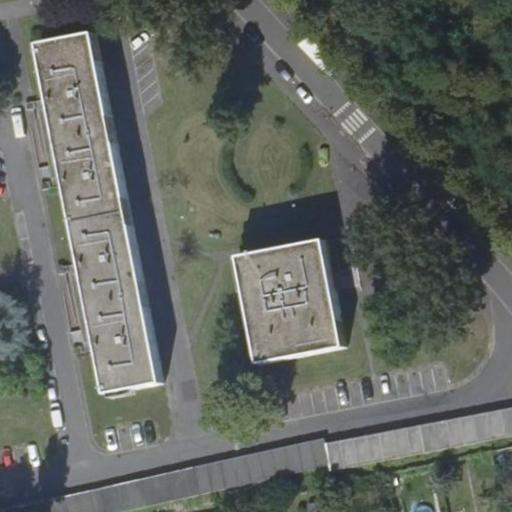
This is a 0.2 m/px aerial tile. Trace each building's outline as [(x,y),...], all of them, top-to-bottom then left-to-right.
[(96,323),(100,343),(110,395),(166,385),(100,34),(44,45),(55,108),(59,128),(47,130),(53,161),(65,159),(68,177),(86,273),(90,292),(78,295),(84,325),(96,323)] [(43,110),(47,130),(59,128),(55,108),(43,110)] [(56,179),(68,177),(65,159),(53,161),(56,179)] [(263,365),(348,350),(337,292),(329,242),(243,258),(263,365)] [(74,275),(78,295),(90,292),(86,273),(74,275)] [(87,345),(100,343),(96,323),(84,325),(87,345)] [(324,440),(0,511),(122,511),(330,467),(324,440)] [(509,447),(494,450),(495,458),(511,455),(509,447)]
